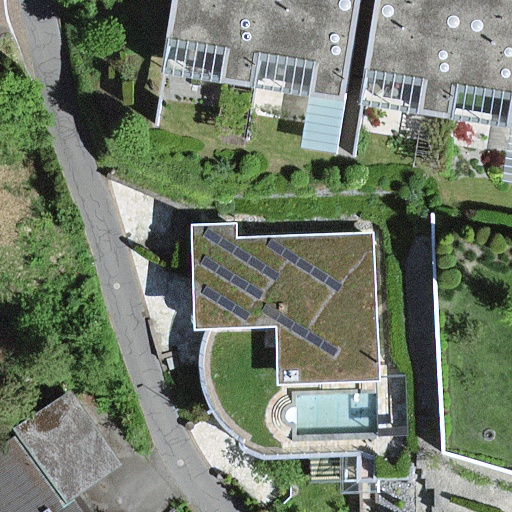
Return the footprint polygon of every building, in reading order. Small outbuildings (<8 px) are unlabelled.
[(291,0),(196,0),(186,67),(278,81),(291,0)] [(381,0),(291,0),(278,81),(368,94),(381,0)] [(494,0),(398,0),(383,99),(476,113),(494,0)] [(511,0),(494,0),(476,113),(511,118),(511,0)] [(0,105),(19,56),(0,48),(0,105)] [(391,312),(385,224),(254,232),(253,213),(210,216),(217,324),(294,318),(391,312)] [(391,312),(294,318),(297,376),(394,371),(391,312)] [(107,511),(40,426),(0,457),(0,511),(107,511)]
